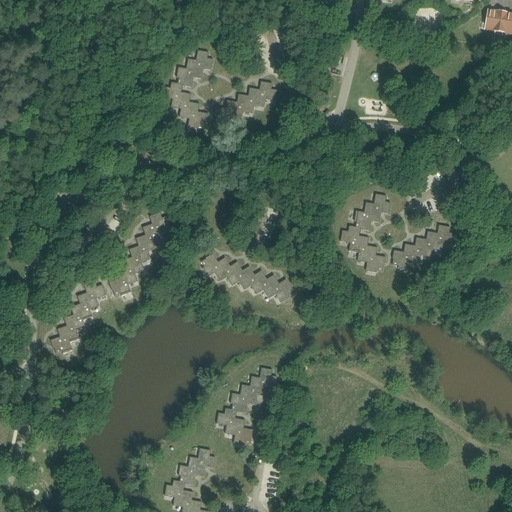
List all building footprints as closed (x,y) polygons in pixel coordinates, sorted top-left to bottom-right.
[(488,9),(485,28),(495,29),(494,32),(502,33),(502,31),(511,32),(511,13),(505,12),(499,11),(488,9)] [(179,117),(189,119),(188,127),(198,129),(199,127),(205,128),(206,122),(207,123),(208,114),(198,112),(200,104),(190,102),(191,94),(181,93),(183,86),(192,88),(193,78),(202,79),(203,69),(211,71),(213,59),(208,59),(209,53),(198,51),(196,60),(188,59),(187,69),(178,67),(177,78),(179,78),(178,84),(171,83),(171,88),(165,87),(163,98),(173,100),(171,108),(181,109),(179,117)] [(226,109),(216,107),(214,116),(215,116),(214,121),(220,122),(220,125),(230,127),(232,119),(242,120),(243,112),(253,114),(254,106),(264,108),(266,100),(275,101),(277,91),(271,90),(272,84),(261,82),(260,90),(250,88),(248,96),(239,94),(237,102),(227,101),(226,109)] [(371,222),(379,223),(381,213),(389,214),(391,203),(385,202),(387,196),(376,194),(374,204),(366,203),(364,213),(356,211),(354,221),(357,222),(356,227),(349,226),(348,232),(342,231),(341,242),(350,243),(349,251),(359,253),(357,261),(367,263),(366,271),(376,273),(377,270),(382,271),(383,266),(385,266),(386,258),(376,256),(378,248),(368,246),(369,238),(359,236),(360,230),(370,231),(371,222)] [(168,216),(162,218),(160,213),(149,217),(152,224),(143,228),(145,235),(136,239),(139,246),(129,250),(132,257),(123,261),(126,268),(116,272),(119,279),(109,283),(112,291),(113,291),(115,296),(121,294),(122,296),(131,293),(129,285),(138,282),(135,274),(145,271),(142,263),(151,260),(149,252),(158,249),(155,241),(165,238),(162,230),(172,227),(168,216)] [(450,227),(439,225),(438,234),(428,232),(426,240),(417,238),(415,246),(405,244),(404,252),(394,251),(392,259),(393,259),(392,265),(398,266),(398,268),(408,270),(410,262),(420,264),(421,256),(431,258),(432,250),(442,251),(444,243),(453,245),(455,234),(449,233),(450,227)] [(218,262),(213,254),(206,258),(206,259),(201,262),(205,267),(203,269),(208,278),(215,273),(220,282),(227,278),(232,286),(239,282),(244,290),(251,286),(257,294),(264,290),(269,299),(276,295),(281,303),(290,297),(287,292),(292,289),(286,280),(279,284),(274,275),(267,280),(262,271),(255,275),(250,267),(243,271),(238,262),(231,266),(225,258),(218,262)] [(57,330),(60,337),(51,341),(54,349),(55,349),(56,354),(62,352),(63,354),(73,351),(70,343),(80,340),(77,332),(86,329),(83,321),(93,318),(90,310),(100,307),(97,299),(106,296),(103,285),(97,287),(95,282),(84,286),(87,293),(77,296),(80,304),(71,307),(73,315),(64,319),(67,326),(57,330)] [(273,370),(262,368),(260,378),(252,377),(250,387),(242,385),(240,395),(232,394),(231,404),(233,405),(232,410),(226,409),(225,414),(219,413),(217,424),(227,426),(225,434),(235,436),(234,444),(244,446),(245,443),(250,444),(251,439),(252,439),(254,430),(244,429),(245,420),(236,419),(237,412),(246,414),(248,404),(256,405),(257,395),(265,397),(267,387),(275,388),(277,377),(272,376),(273,370)] [(195,476),(204,477),(205,468),(214,469),(215,458),(210,457),(211,451),(200,449),(198,459),(190,457),(189,467),(180,466),(179,476),(181,476),(180,482),(174,481),(173,487),(167,486),(165,497),(175,498),(173,506),(183,508),(182,511),(209,511),(200,511),(202,502),(192,501),(193,492),(184,491),(185,484),(194,486),(195,476)]
